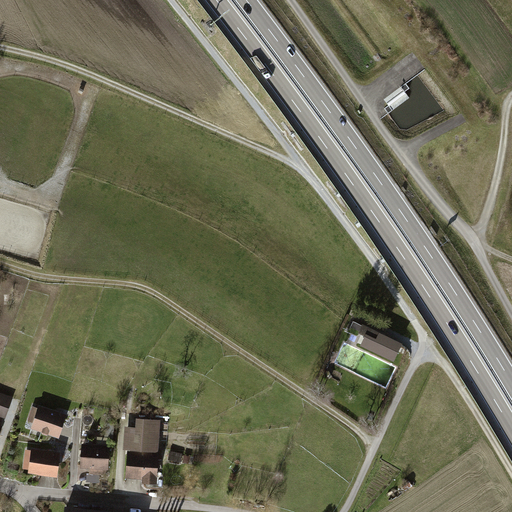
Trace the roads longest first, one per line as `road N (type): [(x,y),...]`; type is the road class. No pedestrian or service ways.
road 1 (track): [(511,472),(378,267),(170,0)]
road 2 (trunk): [(217,0),(379,221),(511,428)]
road 3 (trunk): [(511,382),(425,246),(246,0)]
road 4 (track): [(0,268),(56,287),(151,290),(377,443)]
road 5 (track): [(300,163),(65,64),(0,47)]
road 6 (track): [(291,0),(475,242)]
road 7 (residential): [(17,490),(237,511)]
road 8 (residential): [(344,511),(431,346)]
road 9 (track): [(511,97),(475,242)]
